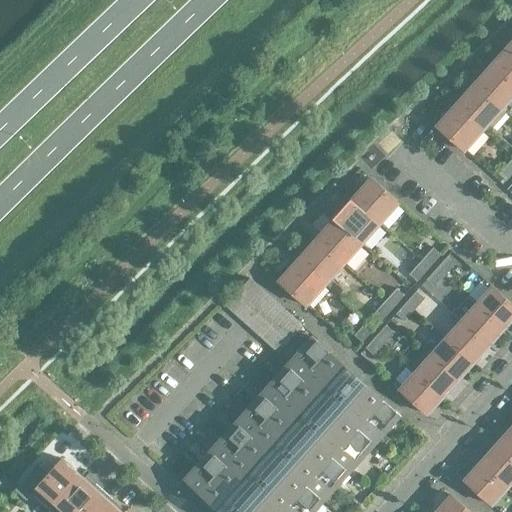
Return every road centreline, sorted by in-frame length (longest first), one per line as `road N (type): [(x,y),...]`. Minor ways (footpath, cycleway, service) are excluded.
road 1 (trunk): [(0,211),(211,0)]
road 2 (trunk): [(137,0),(0,129)]
road 3 (residential): [(388,511),(511,375)]
road 4 (residential): [(192,511),(90,423)]
